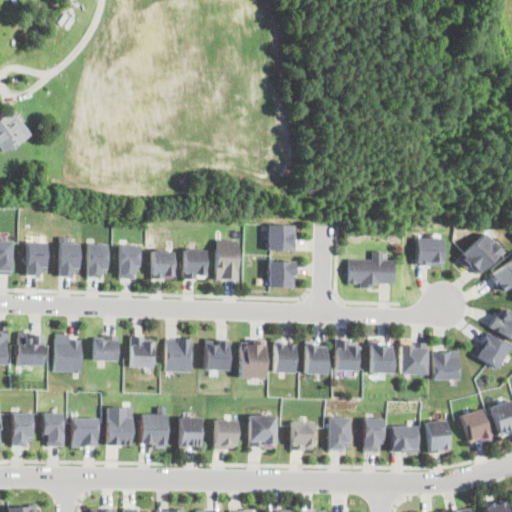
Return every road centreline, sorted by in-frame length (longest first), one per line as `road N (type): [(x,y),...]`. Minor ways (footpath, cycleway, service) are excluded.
road 1 (tertiary): [(0,477),(407,483),(511,463)]
road 2 (residential): [(0,302),(411,316),(449,304)]
